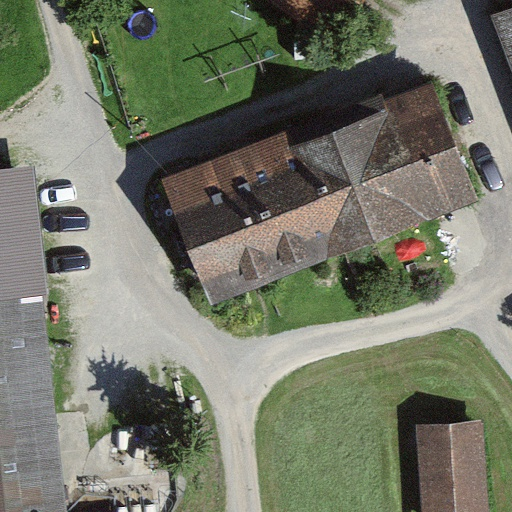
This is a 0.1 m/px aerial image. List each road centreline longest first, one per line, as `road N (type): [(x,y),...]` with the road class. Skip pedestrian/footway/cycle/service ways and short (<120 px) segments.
road 1 (track): [(241,511),(226,375),(115,202),(54,0)]
road 2 (track): [(115,202),(147,168),(265,107),(361,63),(412,53),(456,67),(503,128),(511,160)]
road 3 (track): [(511,351),(483,296),(410,327),(226,375)]
